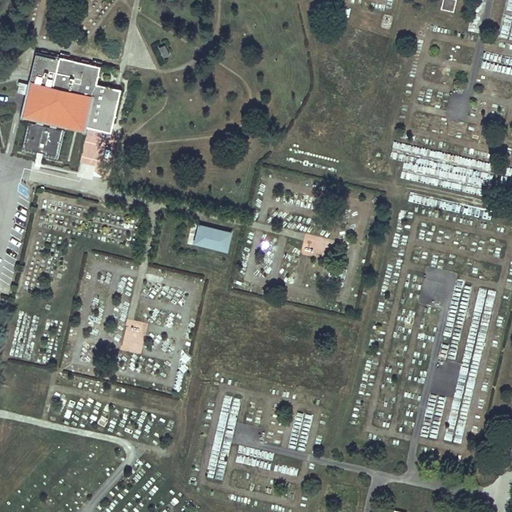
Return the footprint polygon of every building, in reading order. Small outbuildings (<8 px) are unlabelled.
[(441,8),(453,11),(455,3),(442,0),(441,8)] [(164,44),(169,56),(176,54),(170,41),(164,44)] [(32,84),(25,111),(41,115),(39,121),(31,118),(23,147),(58,157),(66,128),(58,126),(59,120),(91,128),(103,84),(107,68),(37,49),(31,73),(43,76),(40,86),(32,84)] [(43,76),(31,73),(29,84),(32,84),(40,86),(43,76)] [(25,94),(28,84),(20,82),(18,92),(25,94)] [(103,84),(91,128),(112,134),(123,89),(103,84)] [(231,231),(196,223),(191,242),(227,251),(231,231)]
